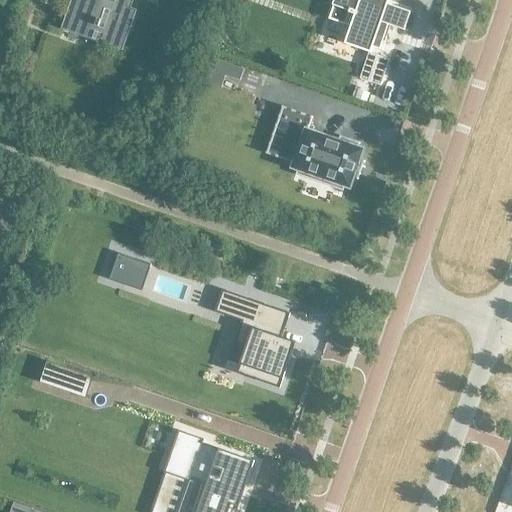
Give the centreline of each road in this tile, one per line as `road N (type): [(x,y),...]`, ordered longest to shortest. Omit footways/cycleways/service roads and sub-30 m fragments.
road 1 (residential): [(508,0),(406,292)]
road 2 (residential): [(406,292),(330,511)]
road 3 (residential): [(429,511),(499,324)]
